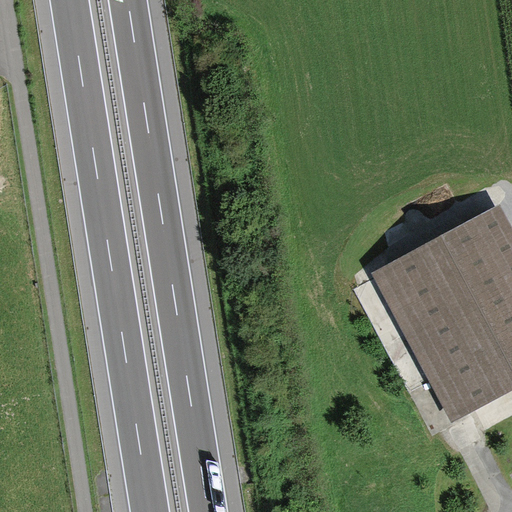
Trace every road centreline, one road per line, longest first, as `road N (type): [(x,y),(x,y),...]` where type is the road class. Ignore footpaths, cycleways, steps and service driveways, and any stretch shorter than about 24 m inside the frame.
road 1 (track): [(88,511),(6,0)]
road 2 (motorway): [(209,511),(128,0)]
road 3 (motorway): [(69,0),(148,511)]
